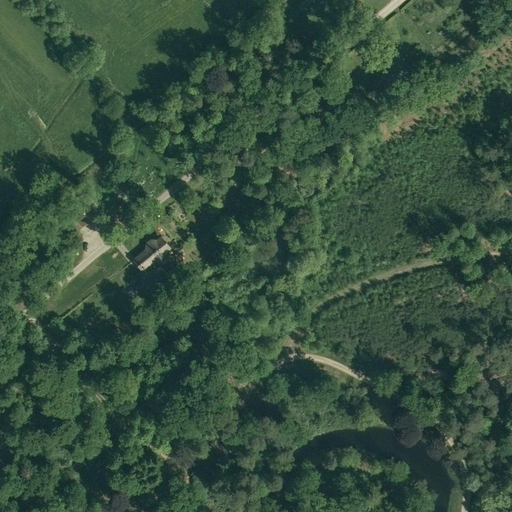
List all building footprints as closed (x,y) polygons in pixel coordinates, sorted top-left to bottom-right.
[(77,184),(69,191),(74,197),(82,190),(77,184)] [(68,209),(84,226),(98,213),(82,196),(68,209)] [(147,243),(147,247),(148,248),(147,249),(159,263),(172,252),(160,238),(155,242),(154,241),(150,241),(147,243)] [(147,249),(135,259),(146,273),(159,263),(147,249)] [(177,264),(167,272),(179,286),(189,278),(177,264)]
